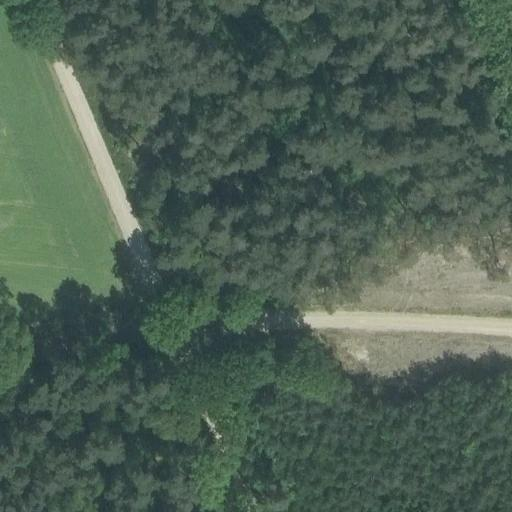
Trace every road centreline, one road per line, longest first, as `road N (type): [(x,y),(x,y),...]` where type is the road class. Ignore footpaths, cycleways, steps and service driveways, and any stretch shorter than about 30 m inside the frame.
road 1 (track): [(36,0),(166,321)]
road 2 (track): [(511,331),(166,321)]
road 3 (track): [(166,321),(249,511)]
